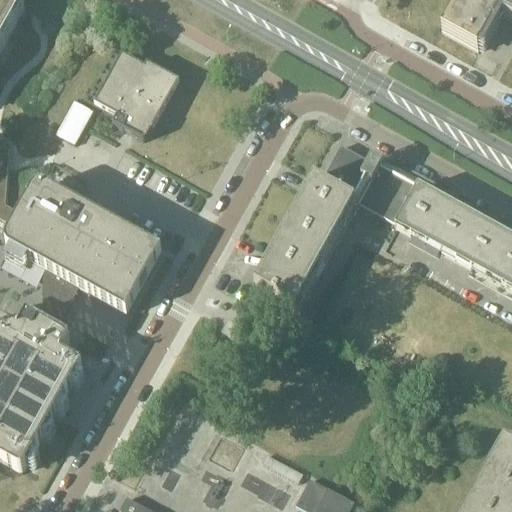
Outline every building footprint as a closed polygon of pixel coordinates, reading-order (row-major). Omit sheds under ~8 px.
[(19,11),(0,0),(0,50),(14,26),(12,25),(19,11)] [(460,0),(442,35),(478,55),(499,18),(511,25),(511,9),(505,6),(506,5),(508,0),(460,0)] [(122,58),(94,108),(117,121),(112,129),(140,144),(144,145),(147,142),(179,85),(147,67),(145,71),(122,58)] [(359,208),(397,229),(511,292),(511,242),(419,190),(418,192),(382,173),(385,167),(373,160),(370,166),(341,151),(321,186),(359,208)] [(314,183),(254,290),(299,315),(359,208),(314,183)] [(32,195),(22,212),(7,240),(5,245),(7,251),(11,255),(46,274),(43,283),(42,292),(43,311),(42,321),(39,329),(26,322),(18,336),(0,326),(0,466),(17,476),(22,476),(26,474),(85,367),(64,356),(70,346),(53,337),(78,292),(126,319),(161,256),(46,191),(41,190),(35,192),(32,195)] [(224,330),(221,336),(233,343),(240,331),(227,324),(224,330)] [(471,511),(511,511),(511,448),(508,446),(471,511)] [(262,467),(298,487),(303,478),(267,458),(262,467)] [(299,511),(352,511),(355,507),(310,483),(296,510),(299,511)] [(145,511),(126,502),(120,511),(145,511)]
